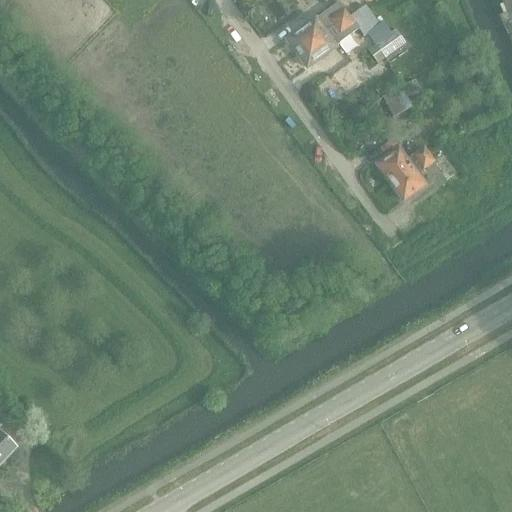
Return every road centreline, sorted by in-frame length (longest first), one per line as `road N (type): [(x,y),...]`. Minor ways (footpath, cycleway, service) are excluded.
road 1 (tertiary): [(156,511),(511,306)]
road 2 (unclassified): [(395,234),(221,0)]
